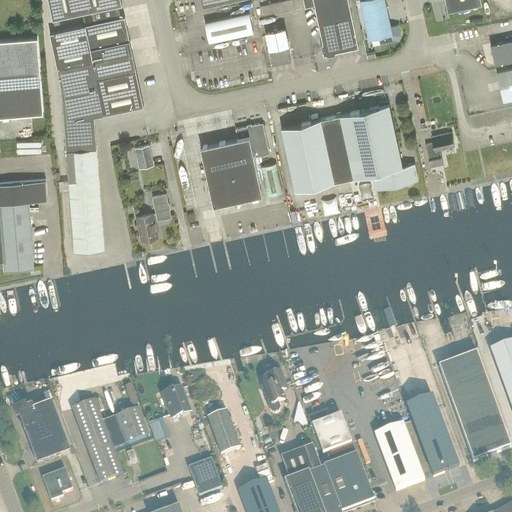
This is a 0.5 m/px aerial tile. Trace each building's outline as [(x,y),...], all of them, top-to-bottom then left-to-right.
[(121,0),(48,0),(53,19),(82,13),(85,25),(121,17),(118,5),(122,4),(121,0)] [(329,55),(331,55),(336,54),(341,51),(358,47),(348,0),(313,0),(323,44),(321,44),(322,49),(323,51),(324,53),(327,55),(329,55)] [(360,0),(369,38),(379,36),(380,44),(398,40),(401,36),(399,25),(391,26),(385,0),(360,0)] [(445,0),(448,11),(482,3),(481,0),(445,0)] [(209,41),(254,32),(249,12),(205,22),(209,41)] [(121,17),(85,25),(50,33),(58,68),(93,61),(132,52),(130,40),(125,16),(121,17)] [(278,49),(277,47),(289,45),(285,27),(266,31),(269,49),(275,48),(276,50),(269,51),(272,65),(292,61),(288,47),(278,49)] [(0,116),(44,113),(38,38),(0,40),(0,116)] [(495,64),(511,60),(511,39),(490,44),(495,64)] [(67,150),(97,148),(94,116),(144,105),(132,52),(93,61),(58,68),(62,87),(67,150)] [(503,101),(511,98),(511,67),(496,71),(503,101)] [(402,166),(389,104),(281,127),(295,190),(371,173),(375,189),(418,180),(415,163),(402,166)] [(213,205),(262,194),(254,157),(270,154),(263,122),(236,128),(238,138),(201,146),(213,205)] [(442,157),(440,149),(455,146),(452,132),(432,136),(433,142),(426,144),(429,159),(429,160),(430,167),(444,164),(442,157)] [(141,167),(152,165),(148,145),(136,148),(141,167)] [(74,250),(105,248),(97,148),(67,150),(74,250)] [(276,163),(261,166),(267,196),(283,192),(276,163)] [(34,267),(29,203),(48,201),(46,181),(0,184),(0,260),(3,261),(4,270),(34,267)] [(157,217),(170,214),(166,194),(153,197),(157,217)] [(330,215),(351,213),(349,196),(328,199),(330,215)] [(141,240),(158,236),(153,214),(137,217),(141,240)] [(511,342),(490,351),(511,411),(511,342)] [(473,463),(511,449),(476,354),(439,368),(473,463)] [(275,414),(276,414),(278,413),(279,412),(279,410),(280,409),(278,403),(286,401),(283,393),(288,391),(281,371),(269,375),(267,376),(265,377),(264,379),(263,381),(262,383),(262,385),(267,399),(265,399),(270,411),(271,412),(272,413),(273,414),(275,414)] [(133,384),(127,386),(132,406),(139,404),(133,384)] [(172,392),(172,393),(169,394),(169,393),(168,393),(169,396),(163,398),(172,420),(177,418),(177,419),(178,418),(177,415),(180,414),(180,415),(181,415),(189,412),(180,389),(173,392),(172,392)] [(406,407),(427,464),(433,478),(444,474),(443,469),(447,468),(448,472),(458,468),(432,397),(406,407)] [(103,423),(94,401),(72,410),(100,485),(123,476),(113,451),(149,437),(138,409),(103,423)] [(32,405),(16,411),(34,459),(68,446),(52,403),(33,410),(32,405)] [(296,409),(293,424),(297,423),(303,429),(308,427),(301,407),(296,409)] [(221,456),(240,449),(226,411),(207,418),(221,456)] [(327,411),(309,418),(311,425),(329,418),(327,411)] [(323,455),(351,444),(340,415),(312,426),(323,455)] [(164,418),(150,423),(157,442),(171,437),(164,418)] [(396,492),(424,481),(403,425),(374,435),(396,492)] [(363,440),(357,441),(360,452),(366,450),(363,440)] [(301,452),(282,460),(289,481),(284,483),(295,511),(337,511),(340,511),(348,511),(375,502),(370,490),(357,455),(323,468),(321,469),(312,446),(304,449),(301,451),(301,452)] [(131,465),(137,463),(133,452),(127,454),(131,465)] [(199,497),(222,489),(212,460),(188,469),(199,497)] [(266,479),(268,484),(273,482),(266,465),(255,469),(259,482),(266,479)] [(51,503),(63,498),(62,495),(73,491),(65,471),(42,479),(51,503)] [(278,511),(266,481),(238,492),(245,511),(278,511)] [(511,511),(511,503),(496,511),(511,511)]
